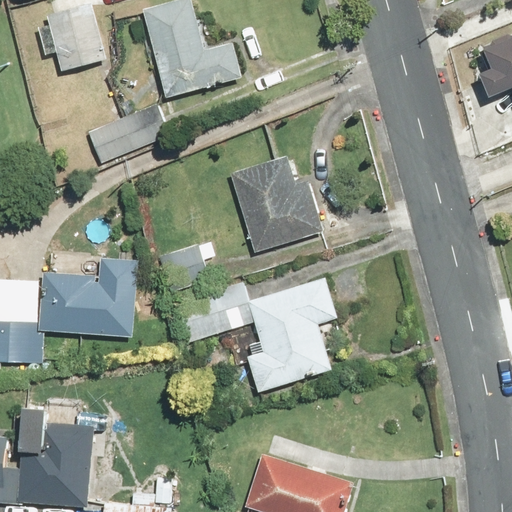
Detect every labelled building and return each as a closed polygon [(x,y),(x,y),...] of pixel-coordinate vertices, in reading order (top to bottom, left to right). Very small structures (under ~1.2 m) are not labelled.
[(203,0),(155,0),(149,2),(174,94),(257,72),(246,34),(215,42),(203,0)] [(61,54),(66,70),(108,57),(92,3),(36,20),(47,58),(61,54)] [(485,66),(493,85),(511,76),(511,32),(486,43),(494,63),(485,66)] [(163,99),(95,126),(109,160),(177,132),(163,99)] [(313,140),(235,162),(260,250),(337,228),(313,140)] [(163,255),(174,290),(211,278),(199,243),(163,255)] [(0,312),(0,357),(72,361),(73,330),(144,334),(148,253),(51,249),(48,315),(0,312)] [(258,274),(185,299),(198,338),(246,322),(268,387),(348,360),(335,322),(353,316),(338,269),(264,294),(258,274)] [(0,499),(98,505),(104,397),(37,393),(35,429),(0,427),(0,499)] [(357,511),(370,473),(272,444),(254,504),(279,511),(357,511)] [(133,505),(106,503),(105,511),(175,511),(175,508),(157,507),(157,501),(173,502),(174,479),(158,478),(157,492),(134,490),(133,505)]
